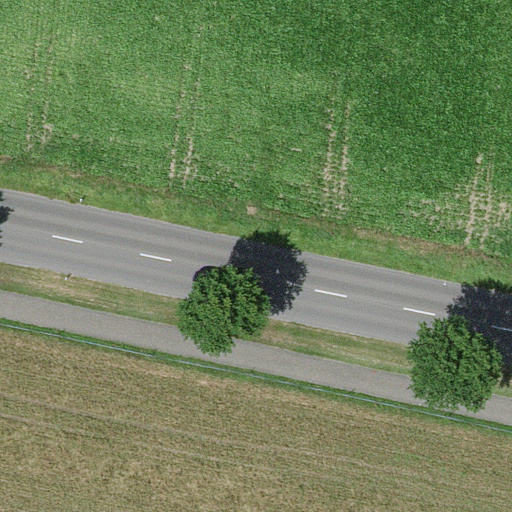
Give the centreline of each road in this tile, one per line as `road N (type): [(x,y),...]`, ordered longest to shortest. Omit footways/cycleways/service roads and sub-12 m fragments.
road 1 (track): [(0,304),(511,411)]
road 2 (tertiary): [(0,223),(511,329)]
